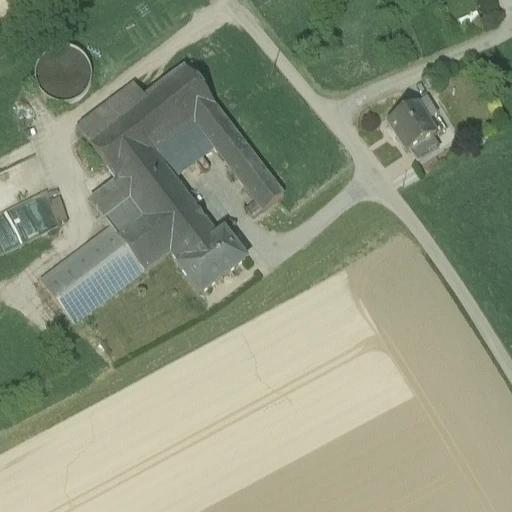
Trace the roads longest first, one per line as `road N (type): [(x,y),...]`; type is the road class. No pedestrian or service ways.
road 1 (track): [(227,0),(410,213),(511,386)]
road 2 (track): [(235,8),(64,127),(53,149),(79,231)]
road 3 (track): [(379,177),(273,265),(208,183)]
road 4 (track): [(331,121),(358,100),(505,36),(507,0)]
